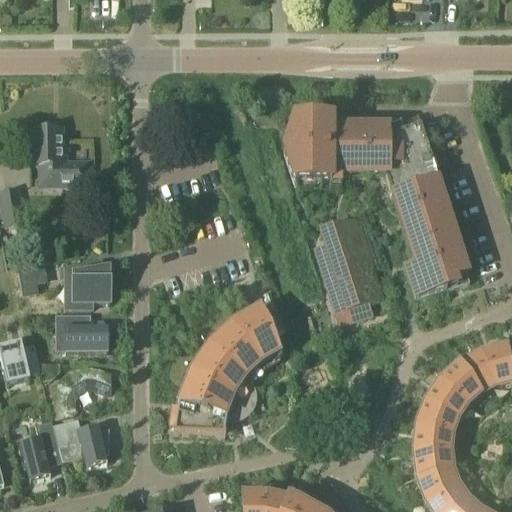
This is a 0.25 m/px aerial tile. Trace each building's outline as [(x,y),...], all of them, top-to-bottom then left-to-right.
[(343,126),(294,126),(284,158),(294,188),(332,188),(332,175),(385,174),(385,182),(391,202),(398,199),(424,278),(407,283),(415,306),(469,288),(437,189),(439,188),(418,122),(388,131),(388,134),(343,134),(343,126)] [(87,186),(86,159),(64,160),(64,151),(62,151),(61,134),(31,135),(31,169),(48,169),(48,186),(87,186)] [(23,228),(17,195),(0,197),(0,202),(2,215),(5,231),(14,230),(23,228)] [(362,323),(359,312),(380,305),(371,276),(390,270),(373,221),(322,237),(326,249),(315,253),(340,330),(362,323)] [(101,267),(65,274),(65,287),(73,285),(73,315),(91,315),(91,309),(109,309),(109,277),(101,278),(101,267)] [(43,271),(19,276),(23,301),(37,299),(36,289),(46,287),(43,271)] [(247,386),(246,384),(260,371),(277,361),(278,362),(280,361),(259,313),(257,314),(258,315),(231,330),(208,352),(190,377),(179,406),(178,412),(174,436),(173,436),(173,438),(225,441),(225,439),(230,439),(233,421),(235,421),(238,420),(242,419),(245,417),(247,414),(250,412),(251,409),(253,405),(253,402),(253,400),(253,398),(252,395),(251,391),(249,388),(247,386)] [(106,357),(106,332),(83,332),(83,321),(55,321),(55,334),(61,334),(61,357),(106,357)] [(34,351),(22,354),(21,348),(0,353),(0,364),(5,385),(6,391),(30,386),(28,379),(40,376),(38,369),(34,351)] [(505,350),(481,356),(495,392),(510,388),(510,389),(511,388),(511,387),(507,348),(505,348),(505,350)] [(458,368),(480,400),(495,392),(481,356),(458,368)] [(458,368),(439,385),(468,411),(480,400),(458,368)] [(40,376),(42,386),(46,385),(58,372),(58,369),(38,369),(40,376)] [(53,407),(57,424),(73,420),(75,417),(73,408),(76,400),(87,394),(94,395),(106,400),(109,399),(109,381),(97,376),(86,375),(71,379),(60,388),(55,397),(53,407)] [(468,411),(439,385),(424,407),(459,425),(468,411)] [(459,425),(424,407),(415,431),(453,440),(459,425)] [(78,425),(53,431),(58,452),(75,448),(77,457),(81,456),(86,474),(107,468),(105,459),(108,458),(108,459),(109,459),(109,436),(108,436),(100,436),(99,432),(81,436),(78,425)] [(38,445),(17,450),(23,474),(26,474),(29,486),(50,481),(47,469),(59,466),(60,469),(62,468),(58,452),(53,431),(52,427),(35,431),(38,445)] [(451,456),(453,440),(415,431),(412,456),(451,456)] [(0,493),(2,493),(0,485),(0,481),(11,479),(2,443),(0,443),(0,493)] [(451,456),(412,456),(415,482),(453,473),(451,456)] [(453,473),(415,482),(424,506),(459,488),(453,473)] [(459,488),(424,506),(428,511),(456,511),(468,502),(459,488)] [(301,511),(299,510),(289,507),(267,502),(244,501),(244,500),(241,500),(242,511),(301,511)] [(478,511),(468,502),(456,511),(478,511)]
